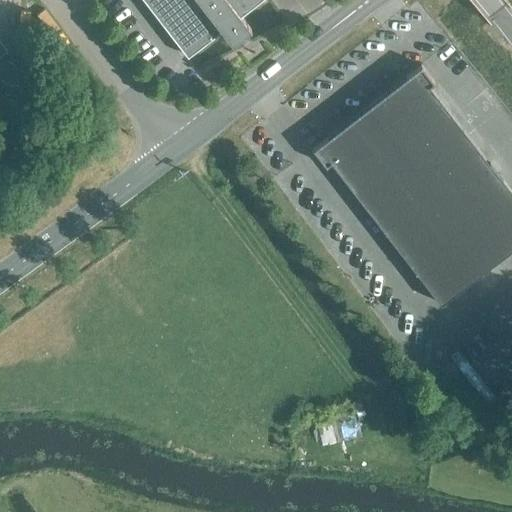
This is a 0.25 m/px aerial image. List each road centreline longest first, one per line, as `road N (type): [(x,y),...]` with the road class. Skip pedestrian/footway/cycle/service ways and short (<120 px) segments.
road 1 (secondary): [(173,151),(368,0)]
road 2 (secondary): [(0,279),(173,151)]
road 3 (unclassified): [(173,151),(57,0)]
